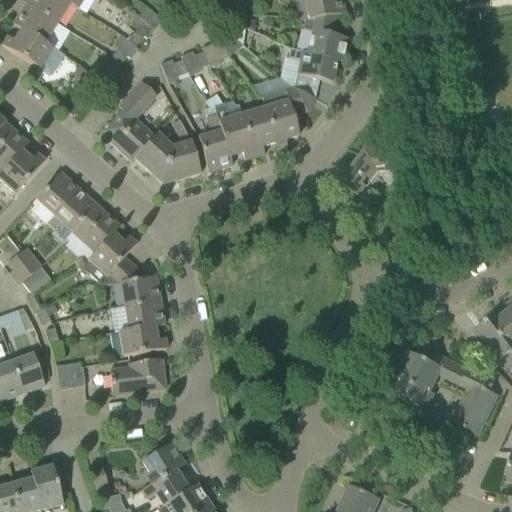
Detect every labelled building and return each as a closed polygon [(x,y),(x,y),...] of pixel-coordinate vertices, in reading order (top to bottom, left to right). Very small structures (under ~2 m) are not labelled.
[(28,0),(25,6),(55,25),(68,5),(69,4),(61,0),(28,0)] [(61,0),(69,4),(68,5),(76,11),(83,0),(61,0)] [(294,0),(298,24),(303,23),(339,17),(343,16),(340,0),(294,0)] [(136,1),(132,8),(141,14),(146,8),(146,7),(136,1)] [(229,15),(243,17),(244,7),(230,5),(229,15)] [(12,27),(20,32),(20,31),(43,45),(55,25),(25,6),(12,27)] [(141,14),(137,18),(154,32),(162,23),(158,19),(146,8),(141,14)] [(311,33),(306,55),(336,63),(340,64),(346,41),(334,38),(339,17),(303,23),(301,31),(311,33)] [(225,35),(241,48),(244,29),(227,27),(225,35)] [(20,31),(20,32),(13,43),(6,39),(0,48),(38,71),(38,70),(48,77),(52,76),(64,57),(51,50),(43,45),(20,31)] [(126,43),(134,50),(143,39),(135,32),(126,43)] [(213,50),(218,63),(228,59),(222,46),(213,50)] [(109,60),(118,68),(126,59),(117,51),(109,60)] [(306,55),(289,51),(287,61),(299,64),(296,77),(331,85),(336,63),(306,55)] [(192,58),(198,71),(207,68),(202,54),(192,58)] [(172,66),(177,79),(186,75),(181,62),(172,66)] [(92,78),(101,86),(109,77),(100,69),(92,78)] [(131,165),(134,162),(133,162),(153,139),(133,121),(154,97),(140,85),(118,110),(122,113),(100,137),(131,165)] [(76,96),(84,104),(93,95),(84,87),(76,96)] [(260,99),(263,111),(274,145),(273,145),(275,153),(286,150),(283,142),(297,138),(292,119),(307,114),(313,101),(290,90),(260,99)] [(224,106),(207,111),(210,116),(213,115),(226,159),(229,158),(241,155),(243,162),(252,160),(240,118),(228,121),(224,106)] [(210,116),(207,111),(204,112),(205,120),(210,136),(197,140),(207,175),(231,168),(229,158),(226,159),(213,115),(210,116)] [(263,111),(240,118),(252,160),(263,157),(261,149),(273,145),(274,145),(263,111)] [(171,127),(179,141),(186,137),(178,123),(171,127)] [(0,128),(0,171),(1,172),(2,173),(19,153),(20,153),(26,146),(3,125),(0,128)] [(133,162),(134,162),(162,188),(199,177),(189,144),(170,149),(156,136),(153,139),(133,162)] [(365,152),(340,184),(359,198),(378,174),(401,172),(399,148),(365,152)] [(2,173),(1,172),(0,173),(0,183),(14,196),(43,164),(35,156),(30,162),(20,153),(19,153),(2,173)] [(34,202),(52,218),(53,219),(77,192),(58,175),(34,202)] [(60,225),(70,234),(94,208),(77,192),(53,219),(52,218),(46,226),(53,232),(60,225)] [(70,234),(93,255),(94,255),(111,236),(112,236),(113,236),(118,229),(94,208),(70,234)] [(396,230),(396,236),(385,237),(387,255),(410,253),(408,229),(396,230)] [(119,285),(119,286),(137,282),(135,271),(123,260),(135,246),(127,239),(123,244),(113,236),(112,236),(111,236),(94,255),(93,255),(80,270),(102,288),(119,285)] [(0,265),(3,269),(7,266),(19,255),(5,238),(0,242),(0,253),(1,255),(0,255),(0,265)] [(21,285),(23,283),(34,274),(40,270),(40,269),(25,251),(19,255),(7,266),(14,275),(10,278),(17,288),(21,285)] [(50,283),(40,270),(34,274),(23,283),(21,285),(29,296),(50,283)] [(119,286),(123,309),(159,303),(155,279),(137,282),(119,286)] [(123,309),(127,332),(127,333),(153,328),(153,329),(163,327),(159,303),(123,309)] [(34,316),(41,328),(49,324),(43,311),(34,316)] [(484,320),(486,323),(487,322),(511,353),(511,352),(511,319),(507,313),(499,319),(494,312),(484,320)] [(20,323),(16,313),(0,318),(0,330),(8,327),(12,340),(24,335),(20,323)] [(487,322),(486,323),(474,332),(499,363),(511,353),(487,322)] [(127,333),(127,332),(118,334),(122,359),(165,351),(163,341),(155,342),(153,329),(153,328),(127,333)] [(44,333),(48,347),(57,344),(53,331),(44,333)] [(409,361),(392,396),(393,396),(426,412),(431,401),(433,397),(429,394),(438,377),(466,391),(455,413),(450,424),(461,429),(478,438),(498,397),(489,393),(463,380),(467,372),(433,354),(429,363),(407,352),(404,358),(409,361)] [(32,357),(11,364),(23,396),(43,389),(32,357)] [(128,370),(108,372),(111,398),(164,392),(161,362),(127,366),(128,370)] [(11,364),(0,367),(0,397),(2,404),(23,396),(11,364)] [(78,365),(65,367),(68,391),(84,389),(81,369),(79,370),(78,365)] [(68,391),(65,367),(55,369),(58,392),(68,391)] [(144,478),(150,486),(150,488),(174,473),(174,472),(183,467),(169,446),(141,464),(148,476),(144,478)] [(88,471),(95,493),(107,490),(100,467),(88,471)] [(31,481),(29,481),(36,511),(42,511),(61,507),(60,500),(65,499),(58,472),(52,473),(51,468),(29,474),(31,481)] [(154,497),(162,509),(162,510),(187,493),(187,492),(174,473),(150,488),(150,486),(141,492),(146,502),(154,497)] [(36,511),(29,481),(10,486),(16,511),(36,511)] [(16,511),(10,486),(0,489),(0,511),(16,511)] [(157,511),(202,511),(209,508),(195,486),(187,492),(187,493),(162,510),(162,509),(157,511)] [(348,486),(337,511),(374,511),(379,500),(348,486)] [(127,511),(125,511),(123,511),(120,504),(119,497),(111,499),(99,501),(104,511),(107,510),(108,511),(127,511)]
